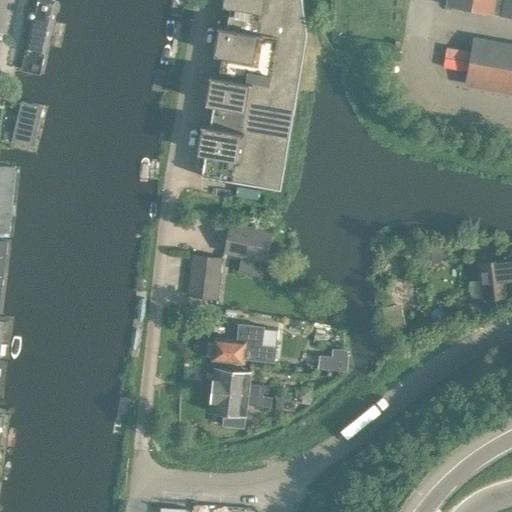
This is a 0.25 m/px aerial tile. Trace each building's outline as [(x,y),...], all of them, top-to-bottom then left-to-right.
[(218,24),(217,25),(305,40),(307,33),(301,0),(230,0),(227,25),(218,24)] [(511,0),(449,0),(448,6),(469,9),(475,10),(494,14),(511,16),(511,0)] [(45,77),(59,9),(34,4),(20,72),(45,77)] [(209,73),(209,74),(297,89),(305,40),(217,25),(217,26),(226,27),(218,75),(209,73)] [(201,123),(201,124),(288,139),(297,89),(209,74),(209,75),(218,76),(210,124),(201,123)] [(38,155),(48,108),(14,101),(4,148),(38,155)] [(288,139),(201,124),(200,124),(209,126),(201,175),(280,189),(288,139)] [(0,236),(13,238),(17,168),(0,166),(0,236)] [(228,234),(225,251),(265,259),(271,231),(217,220),(215,231),(228,234)] [(11,243),(0,241),(0,315),(3,315),(11,243)] [(188,294),(216,298),(221,257),(193,254),(188,294)] [(508,260),(504,261),(504,260),(479,262),(483,299),(508,296),(506,280),(510,279),(511,282),(511,281),(511,258),(508,259),(508,260)] [(384,307),(389,331),(400,328),(395,305),(384,307)] [(210,347),(210,352),(212,355),(211,359),(243,362),(244,357),(273,361),(276,347),(260,345),(263,326),(239,323),(236,339),(214,337),(213,345),(210,347)] [(319,355),(318,367),(346,370),(347,358),(346,350),(336,349),(335,356),(319,355)] [(214,367),(212,389),(263,395),(264,384),(249,383),(250,371),(214,367)] [(311,398),(312,386),(299,385),(298,397),(311,398)] [(263,395),(212,389),(209,411),(223,412),(222,424),(244,427),(247,403),(270,406),(271,396),(263,395)] [(275,397),(274,409),(294,411),(295,399),(275,397)] [(187,427),(186,438),(196,438),(196,432),(193,428),(187,427)]
